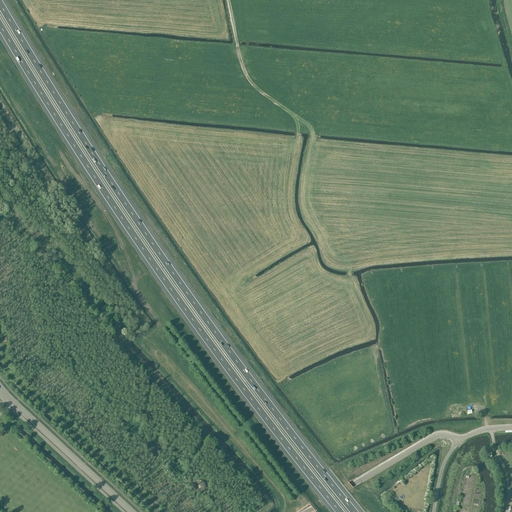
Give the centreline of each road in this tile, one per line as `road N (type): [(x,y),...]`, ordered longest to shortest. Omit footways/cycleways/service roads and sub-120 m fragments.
road 1 (motorway): [(354,511),(134,216),(1,0)]
road 2 (motorway): [(0,27),(189,321),(338,511)]
road 3 (unclassified): [(306,511),(432,437),(459,439)]
road 4 (tertiary): [(131,511),(14,403)]
